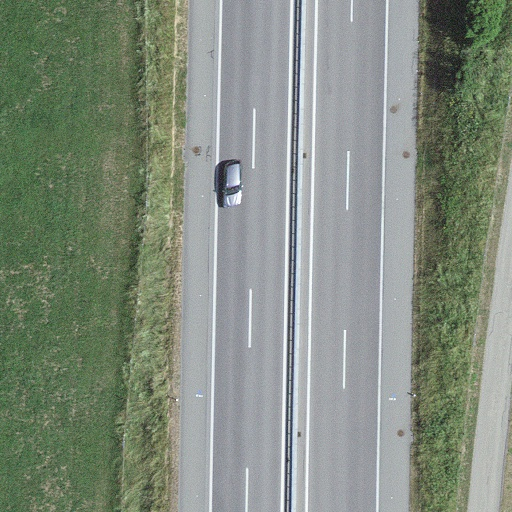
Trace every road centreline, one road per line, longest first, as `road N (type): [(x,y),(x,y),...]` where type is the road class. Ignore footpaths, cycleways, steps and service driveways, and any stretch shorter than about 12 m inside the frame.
road 1 (motorway): [(256,0),(246,511)]
road 2 (motorway): [(344,511),(353,0)]
road 3 (track): [(511,267),(483,511)]
